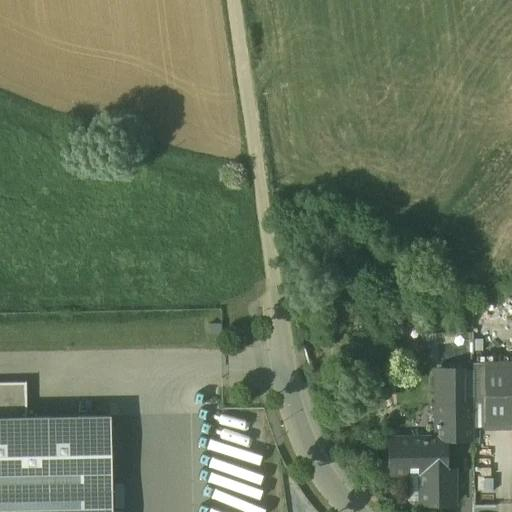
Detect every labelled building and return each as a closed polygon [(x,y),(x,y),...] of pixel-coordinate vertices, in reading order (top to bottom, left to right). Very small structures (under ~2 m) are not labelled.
[(511,362),(485,363),(486,403),(486,428),(511,427),(511,362)] [(485,363),(474,363),(474,404),(486,403),(485,363)] [(26,382),(0,382),(0,417),(27,417),(26,382)] [(474,440),(474,404),(436,404),(436,439),(446,439),(446,440),(474,440)] [(0,417),(0,511),(112,511),(111,416),(27,417),(0,417)] [(436,439),(390,439),(390,473),(422,473),(422,504),(454,504),(454,470),(446,470),(446,440),(446,439),(436,439)]
